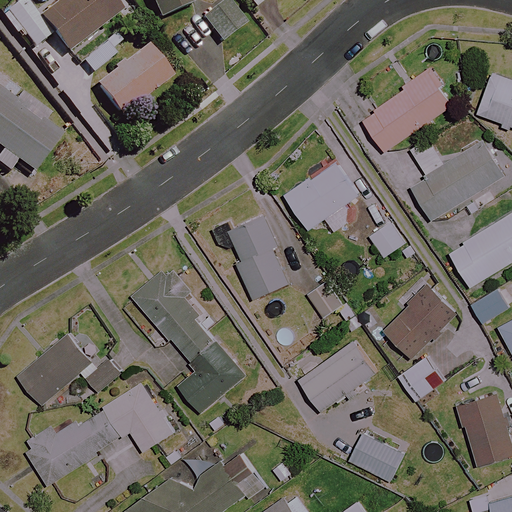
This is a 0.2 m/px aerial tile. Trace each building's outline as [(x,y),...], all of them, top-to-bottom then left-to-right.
[(25,0),(8,14),(35,48),(52,35),(68,55),(122,13),(112,0),(66,0),(41,20),(25,0)] [(149,0),(159,21),(193,6),(190,0),(149,0)] [(245,0),(254,10),(266,0),(245,0)] [(244,27),(226,4),(202,22),(220,45),(244,27)] [(107,42),(83,63),(94,76),(118,55),(107,42)] [(172,79),(148,47),(97,86),(123,120),(145,104),(143,101),(172,79)] [(455,106),(431,71),(405,89),(407,92),(366,120),(387,152),(455,106)] [(511,82),(495,76),(480,114),(511,126),(511,82)] [(60,139),(0,93),(0,149),(33,175),(60,139)] [(507,177),(484,140),(445,164),(430,139),(413,150),(430,178),(414,188),(434,221),(507,177)] [(360,196),(336,162),(288,196),(311,230),(360,196)] [(281,246),(267,215),(231,232),(244,260),(239,263),(256,301),(292,284),(275,249),(281,246)] [(511,263),(511,216),(452,254),(473,288),(511,263)] [(407,243),(391,223),(372,237),(388,258),(407,243)] [(193,292),(176,272),(169,277),(166,273),(137,298),(200,370),(182,386),(205,413),(248,376),(201,323),(206,319),(187,297),(193,292)] [(343,306),(327,283),(310,294),(326,317),(343,306)] [(457,316),(430,288),(387,331),(415,358),(457,316)] [(511,322),(501,328),(511,349),(511,322)] [(95,363),(72,336),(22,378),(46,405),(95,363)] [(477,361),(460,336),(401,377),(418,402),(477,361)] [(379,375),(356,342),(302,381),(325,413),(379,375)] [(122,375),(111,360),(89,377),(100,392),(122,375)] [(100,455),(98,453),(123,437),(124,439),(134,433),(146,452),(176,433),(144,384),(105,408),(107,411),(84,425),(82,421),(60,435),(54,426),(32,440),(37,447),(30,452),(51,486),(100,455)] [(511,456),(511,439),(499,396),(462,407),(480,467),(511,456)] [(372,410),(361,403),(333,447),(343,454),(372,410)] [(404,454),(366,435),(353,461),(391,480),(404,454)] [(266,488),(243,456),(227,467),(224,462),(186,490),(177,477),(127,511),(224,511),(249,494),(252,498),(266,488)] [(316,511),(317,511),(296,483),(260,509),(262,511),(316,511)] [(511,511),(511,497),(492,503),(493,511),(511,511)] [(365,511),(358,503),(346,511),(365,511)]
